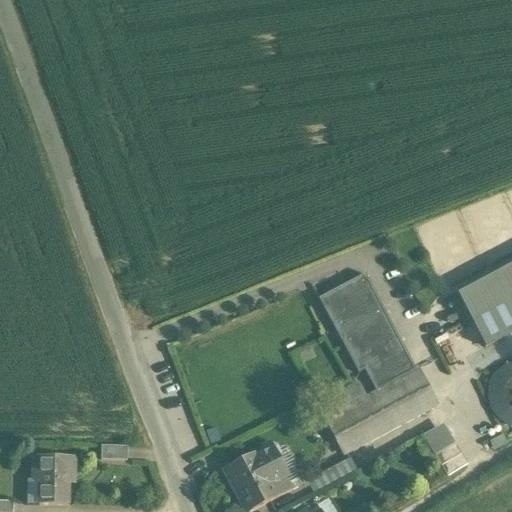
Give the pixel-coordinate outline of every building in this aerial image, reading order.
[(511,333),(511,266),(456,296),(484,348),(511,333)] [(364,275),(318,300),(358,375),(364,372),(375,393),(415,371),(364,275)] [(511,364),(479,396),(511,431),(511,364)] [(347,408),(326,419),(345,456),(435,408),(415,371),(375,393),(365,398),(347,408)] [(359,387),(341,397),(347,408),(365,398),(359,387)] [(443,425),(422,436),(434,457),(455,445),(443,425)] [(455,445),(434,457),(446,477),(467,465),(455,445)] [(260,456),(227,473),(247,511),(251,511),(307,483),(303,477),(289,485),(277,461),(279,454),(276,448),(269,446),(262,449),(260,456)] [(126,462),(127,448),(101,447),(100,461),(126,462)] [(74,458),(34,458),(34,476),(39,476),(39,506),(67,506),(68,476),(74,476),(74,458)] [(0,494),(0,502),(12,503),(12,495),(0,494)] [(0,511),(12,511),(12,503),(0,502),(0,511)]
